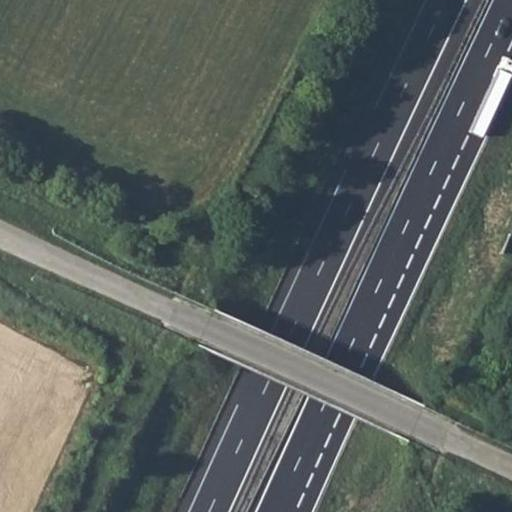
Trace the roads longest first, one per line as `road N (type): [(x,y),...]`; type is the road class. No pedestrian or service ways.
road 1 (unclassified): [(511,475),(0,235)]
road 2 (motorway): [(447,0),(214,511)]
road 3 (motorway): [(278,511),(511,4)]
